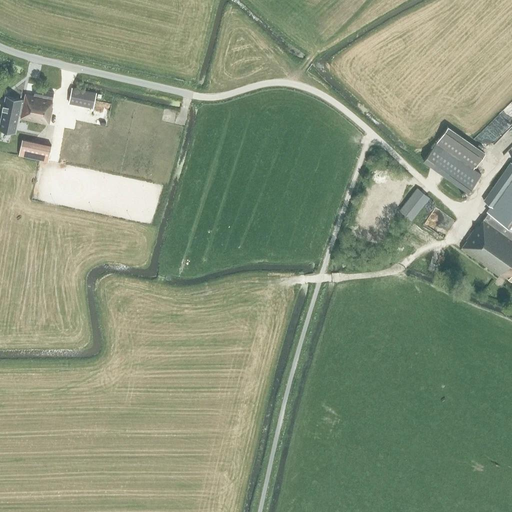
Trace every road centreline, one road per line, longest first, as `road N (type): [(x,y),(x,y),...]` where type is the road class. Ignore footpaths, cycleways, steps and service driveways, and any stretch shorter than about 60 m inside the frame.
road 1 (unclassified): [(370,133),(297,85),(206,97),(0,47)]
road 2 (track): [(293,280),(392,271),(457,236),(468,219)]
